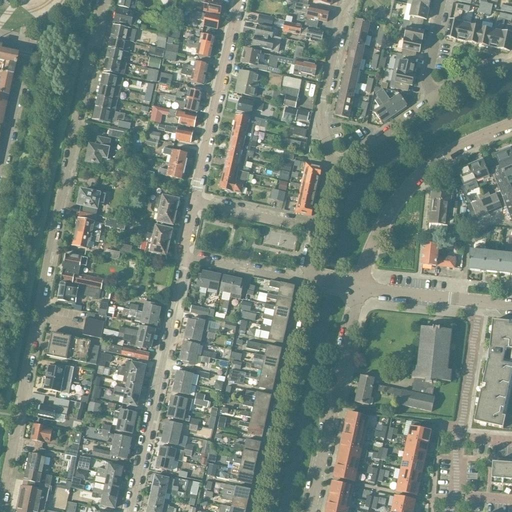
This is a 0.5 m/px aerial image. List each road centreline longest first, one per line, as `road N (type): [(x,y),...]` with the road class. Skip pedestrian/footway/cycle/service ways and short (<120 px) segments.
road 1 (residential): [(0,510),(104,0)]
road 2 (residential): [(128,511),(183,258)]
road 3 (residential): [(357,290),(399,196),(443,156),(511,125)]
road 4 (residential): [(306,282),(254,511)]
road 5 (residential): [(308,511),(357,290)]
road 6 (residential): [(477,302),(453,511)]
road 7 (residential): [(195,202),(240,0)]
road 8 (residential): [(349,0),(319,117),(333,170)]
road 9 (residential): [(0,180),(29,42),(0,35)]
road 10 (residential): [(319,230),(195,202)]
road 11 (residential): [(333,170),(434,95)]
road 12 (residential): [(306,282),(183,258)]
road 13 (residential): [(357,290),(477,302)]
